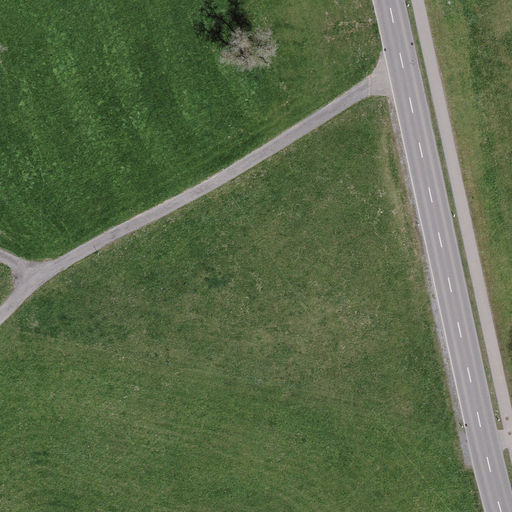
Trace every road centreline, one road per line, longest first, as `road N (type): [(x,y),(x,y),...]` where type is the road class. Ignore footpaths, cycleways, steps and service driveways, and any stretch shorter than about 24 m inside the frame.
road 1 (tertiary): [(388,0),(500,511)]
road 2 (track): [(401,61),(276,151),(69,262),(0,323)]
